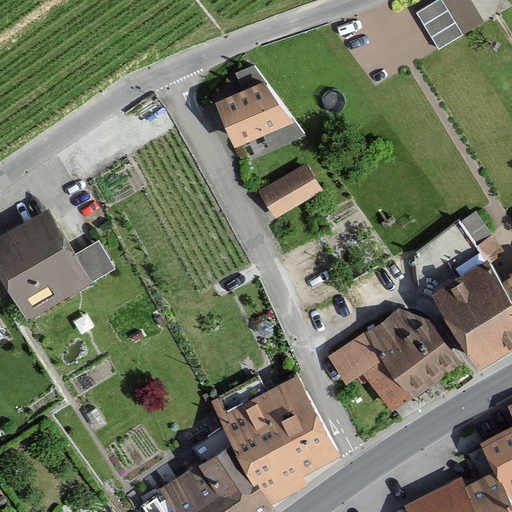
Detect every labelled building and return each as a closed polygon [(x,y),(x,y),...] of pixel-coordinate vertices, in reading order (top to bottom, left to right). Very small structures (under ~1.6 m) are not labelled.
[(440,1),(439,0),(434,0),(413,12),(437,52),(463,36),(462,34),(440,1)] [(466,0),(441,0),(440,1),(462,34),(481,22),(466,0)] [(250,65),(232,73),(239,88),(262,78),(250,65)] [(239,88),(213,100),(232,145),(261,134),(292,121),(294,121),(262,78),(239,88)] [(292,121),(261,134),(268,150),(299,137),(292,121)] [(303,162),(254,191),(271,221),(321,192),(303,162)] [(46,207),(0,233),(0,275),(26,320),(115,267),(96,238),(72,253),(46,207)] [(474,210),(457,221),(473,246),(490,235),(474,210)] [(472,246),(453,221),(411,252),(415,285),(428,290),(479,256),(472,246)] [(490,235),(473,246),(479,256),(482,260),(499,249),(490,235)] [(428,290),(479,364),(511,345),(511,297),(502,279),(499,275),(482,260),(479,256),(428,290)] [(508,275),(502,279),(511,297),(511,268),(506,271),(508,275)] [(447,393),(471,376),(443,337),(419,313),(395,306),(363,331),(409,398),(411,400),(438,381),(447,393)] [(363,331),(326,355),(343,383),(361,372),(389,412),(409,398),(363,331)] [(340,463),(341,462),(317,410),(295,367),(292,369),(294,373),(265,389),(258,393),(301,474),(336,457),(340,463)] [(307,486),(258,393),(265,389),(257,374),(217,396),(208,402),(222,428),(252,486),(257,484),(271,506),(307,486)] [(511,417),(477,433),(491,462),(505,495),(511,492),(511,397),(508,399),(511,406),(511,417)] [(252,486),(222,428),(192,447),(200,459),(137,501),(144,511),(274,511),(275,511),(271,506),(257,484),(252,486)] [(463,462),(400,495),(408,511),(488,511),(468,474),(463,462)] [(491,462),(468,474),(488,511),(511,511),(511,506),(505,495),(491,462)]
